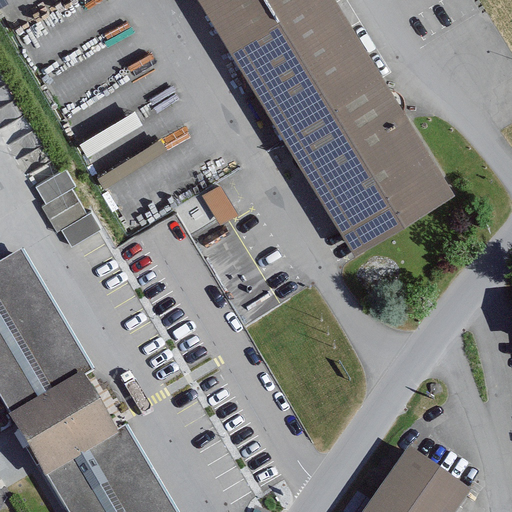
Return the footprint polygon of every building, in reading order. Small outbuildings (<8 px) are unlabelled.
[(343,0),(201,0),(357,250),(461,191),(343,0)] [(42,171),(43,212),(79,212),(78,171),(42,171)] [(204,186),(216,217),(237,209),(226,178),(204,186)] [(176,511),(21,257),(0,268),(0,397),(70,511),(176,511)] [(464,511),(476,495),(415,453),(373,511),(464,511)]
